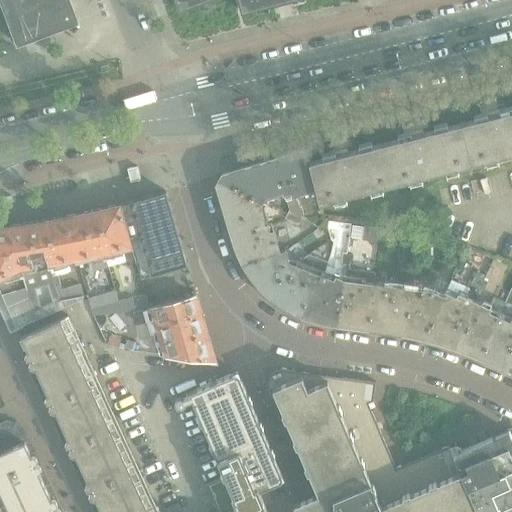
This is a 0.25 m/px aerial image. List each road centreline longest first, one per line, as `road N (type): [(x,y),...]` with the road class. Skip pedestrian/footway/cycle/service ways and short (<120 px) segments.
road 1 (residential): [(511,400),(446,370),(309,346),(267,327),(230,290),(175,123)]
road 2 (tertiary): [(511,4),(165,95)]
road 3 (tertiary): [(175,123),(309,100),(511,47)]
road 4 (tertiary): [(0,161),(175,123)]
road 5 (tertiary): [(165,95),(0,136)]
